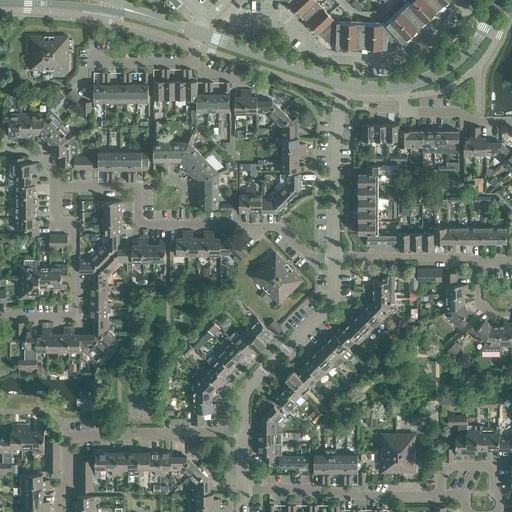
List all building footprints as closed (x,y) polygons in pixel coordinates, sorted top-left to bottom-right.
[(175,9),(180,4),(180,2),(178,0),(169,0),(167,2),(169,3),(173,7),(175,9)] [(297,10),(307,0),(289,0),(288,1),(297,10)] [(305,19),(321,5),(315,0),(307,0),(297,10),(305,19)] [(338,23),(337,42),(337,47),(388,49),(388,47),(395,47),(402,41),(404,42),(448,0),(411,0),(413,2),(411,4),(410,4),(387,25),(338,23)] [(314,28),(329,14),(321,5),(305,19),(314,28)] [(329,14),(314,28),(323,38),(324,37),(329,42),(337,42),(338,23),(337,23),(329,14)] [(69,69),(69,36),(54,36),(54,53),(53,53),(53,55),(47,55),(47,53),(45,53),(45,36),(31,36),(31,69),(69,69)] [(165,98),(165,69),(160,69),(160,78),(161,78),(161,81),(154,81),(154,98),(165,98)] [(176,98),(176,81),(170,81),(170,78),(170,69),(165,69),(165,98),(176,98)] [(176,81),(176,98),(187,98),(187,69),(182,69),(182,78),(182,81),(176,81)] [(187,69),(187,98),(197,98),(198,94),(198,81),(192,81),(192,78),(192,69),(187,69)] [(106,101),(106,72),(101,72),(101,81),(101,84),(95,84),(95,101),(106,101)] [(111,72),(106,72),(106,101),(117,101),(117,84),(110,84),(110,81),(111,81),(111,72)] [(127,101),(127,72),(122,72),(122,81),(123,81),(123,84),(117,84),(117,101),(127,101)] [(132,72),(127,72),(127,101),(138,101),(138,84),(132,84),(132,81),(132,72)] [(138,84),(138,101),(149,101),(149,72),(144,72),(144,81),(145,81),(145,84),(138,84)] [(209,111),(209,82),(204,82),(204,91),(204,94),(198,94),(197,98),(197,111),(209,111)] [(214,82),(209,82),(209,111),(219,111),(219,94),(213,94),(213,91),(214,91),(214,82)] [(219,94),(219,111),(231,111),(230,82),(225,82),(225,91),(226,91),(226,94),(219,94)] [(75,103),(81,98),(73,89),(67,95),(75,103)] [(247,113),(247,89),(241,89),(241,96),(236,96),(236,113),(247,113)] [(252,89),(247,89),(247,113),(258,113),(258,99),(258,96),(252,96),(252,89)] [(60,102),(66,96),(60,90),(56,99),(60,102)] [(258,99),(258,113),(268,113),(275,120),(284,111),(273,101),(265,101),(265,99),(258,99)] [(92,101),(82,101),(82,115),(92,115),(92,101)] [(51,108),(47,118),(40,133),(46,139),(61,125),(64,122),(51,108)] [(297,138),(299,138),(300,138),(300,120),(297,117),(293,121),(284,111),(275,120),(282,128),(282,138),(297,138)] [(21,137),(21,113),(4,113),(4,126),(10,126),(10,137),(15,137),(15,139),(19,139),(19,133),(21,133),(21,137)] [(32,133),(32,113),(21,113),(21,137),(25,137),(25,139),(29,139),(29,133),(32,133)] [(40,133),(47,118),(42,118),(42,113),(32,113),(32,133),(40,133)] [(375,140),(375,124),(363,124),(363,140),(375,140)] [(375,140),(387,140),(387,124),(375,124),(375,140)] [(399,130),(400,130),(400,124),(387,124),(387,140),(399,140),(399,130)] [(61,125),(46,139),(52,145),(68,139),(65,136),(68,133),(61,125)] [(476,155),(476,127),(470,127),(471,137),(465,137),(465,155),(476,155)] [(487,141),(487,138),(481,137),(481,127),(476,127),(476,155),(487,155),(487,141)] [(399,140),(399,146),(411,146),(411,130),(400,130),(399,130),(399,140)] [(423,146),(423,130),(411,130),(411,146),(423,146)] [(435,146),(435,130),(423,130),(423,146),(435,146)] [(435,146),(447,146),(447,130),(435,130),(435,146)] [(447,130),(447,146),(460,146),(460,130),(447,130)] [(73,137),(68,139),(52,145),(52,154),(60,154),(60,166),(72,166),(73,155),(79,155),(79,143),(78,142),(77,140),(75,139),(73,139),(73,137)] [(282,149),(306,149),(307,144),(299,144),(299,138),(297,138),(282,138),(282,149)] [(511,154),(511,151),(502,142),(494,142),(494,141),(487,141),(487,155),(497,155),(504,162),(511,154)] [(165,163),(168,164),(168,142),(154,142),(154,161),(165,161),(165,163)] [(189,142),(186,142),(168,142),(168,164),(171,164),(171,161),(181,161),(189,142)] [(191,144),(189,142),(181,161),(189,168),(187,170),(189,172),(204,157),(191,144)] [(306,154),(306,149),(282,149),(282,160),(299,160),(299,154),(306,154)] [(110,181),(110,152),(99,152),(99,169),(105,169),(105,172),(105,181),(110,181)] [(115,169),(121,169),(121,152),(110,152),(110,181),(115,181),(115,172),(115,169)] [(121,152),(121,169),(127,169),(127,172),(127,181),(132,181),(132,152),(121,152)] [(143,152),(132,152),(132,181),(137,181),(137,172),(136,172),(136,169),(143,169),(143,168),(149,168),(149,152),(143,152)] [(12,174),(32,174),(32,172),(38,172),(38,168),(36,168),(36,163),(25,163),(25,157),(12,157),(12,174)] [(219,172),(217,170),(204,157),(189,172),(191,174),(193,172),(200,180),(219,172)] [(299,160),(282,160),(282,171),(289,171),(292,171),(306,171),(306,165),(299,165),(299,160)] [(359,185),(379,185),(379,173),(399,173),(399,165),(382,165),(382,166),(379,166),(379,165),(368,165),(368,173),(359,173),(359,185)] [(219,193),(219,175),(219,172),(200,180),(200,190),(198,190),(198,193),(219,193)] [(280,191),(289,200),(300,189),(299,181),(301,181),(301,173),(287,173),(287,184),(280,191)] [(32,174),(12,174),(9,174),(9,185),(16,185),(36,185),(36,181),(38,180),(38,177),(32,177),(32,174)] [(495,187),(500,182),(495,178),(490,183),(495,187)] [(16,196),(36,196),(36,185),(16,185),(16,196)] [(359,197),(379,197),(379,185),(359,185),(359,197)] [(251,211),(251,187),(246,187),(246,194),(240,194),(240,211),(251,211)] [(256,187),(251,187),(251,211),(262,211),(262,198),(263,198),(263,194),(256,194),(256,187)] [(262,211),(262,213),(269,213),(269,211),(278,211),(289,200),(280,191),(273,198),(263,198),(262,198),(262,211)] [(219,207),(219,193),(198,193),(198,196),(200,196),(200,207),(219,207)] [(16,207),(36,207),(36,196),(16,196),(16,207)] [(379,197),(359,197),(359,209),(379,209),(379,197)] [(503,208),(507,204),(500,198),(497,201),(503,208)] [(105,212),(122,212),(122,201),(113,201),(110,201),(98,201),(98,206),(105,206),(105,212)] [(36,207),(16,207),(16,217),(36,217),(36,207)] [(379,209),(359,209),(359,221),(379,221),(379,209)] [(98,223),(122,223),(122,212),(105,212),(105,218),(98,218),(98,223)] [(36,217),(16,217),(16,229),(27,229),(27,235),(39,235),(39,224),(41,224),(41,220),(36,220),(36,217)] [(379,221),(359,221),(359,233),(367,233),(379,233),(379,221)] [(122,223),(98,223),(98,228),(105,228),(105,234),(120,234),(122,234),(122,223)] [(447,243),(447,227),(435,227),(435,233),(435,243),(447,243)] [(459,243),(459,227),(447,227),(447,243),(459,243)] [(459,227),(459,243),(471,243),(471,227),(459,227)] [(471,227),(471,243),(483,243),(483,227),(471,227)] [(483,227),(483,243),(495,243),(495,227),(483,227)] [(495,227),(495,243),(507,243),(507,227),(495,227)] [(189,254),(189,230),(183,230),(183,237),(177,237),(177,243),(171,243),(171,256),(178,256),(178,254),(189,254)] [(199,254),(199,237),(194,237),(194,230),(189,230),(189,254),(199,254)] [(199,254),(210,254),(210,230),(205,230),(205,237),(199,237),(199,254)] [(210,230),(210,254),(221,254),(221,242),(221,237),(215,237),(215,230),(210,230)] [(379,233),(367,233),(367,245),(383,245),(383,233),(379,233)] [(399,233),(395,233),(383,233),(383,245),(399,245),(399,233)] [(398,249),(411,249),(411,233),(399,233),(399,245),(398,249)] [(411,233),(411,249),(423,249),(423,233),(411,233)] [(423,233),(423,249),(435,249),(435,243),(435,233),(423,233)] [(120,234),(105,234),(105,244),(98,251),(107,260),(120,247),(118,246),(118,241),(120,241),(120,234)] [(144,261),(144,237),(139,237),(139,244),(133,244),(133,247),(133,261),(144,261)] [(155,261),(155,244),(149,244),(149,237),(144,237),(144,261),(155,261)] [(155,244),(155,261),(166,261),(166,254),(166,251),(166,237),(160,237),(160,244),(155,244)] [(221,242),(221,254),(231,254),(239,262),(249,252),(244,247),(243,248),(236,242),(221,242)] [(133,261),(133,247),(126,247),(126,249),(121,249),(120,247),(107,260),(116,269),(123,261),(128,261),(128,265),(133,265),(133,261)] [(107,260),(98,251),(91,259),(80,259),(80,273),(87,273),(87,271),(92,271),(94,273),(107,260)] [(280,303),(304,279),(277,252),(253,276),(280,303)] [(40,264),(40,259),(24,259),(24,265),(21,265),(21,279),(40,279),(40,269),(40,264)] [(94,286),(108,286),(108,276),(116,269),(107,260),(94,273),(96,274),(96,279),(94,279),(94,286)] [(51,285),(51,268),(51,264),(51,263),(40,264),(40,269),(40,279),(40,288),(45,288),(45,290),(49,290),(49,285),(51,285)] [(51,268),(51,285),(54,285),(54,290),(57,290),(57,288),(62,288),(62,280),(68,280),(68,264),(51,264),(51,268)] [(409,274),(409,275),(409,292),(410,292),(418,292),(418,275),(418,274),(409,274)] [(374,292),(394,292),(394,275),(382,275),(382,281),(371,281),(371,286),(369,286),(369,289),(374,289),(374,292)] [(457,278),(445,278),(445,295),(465,295),(465,293),(470,293),(470,289),(468,289),(468,284),(457,284),(457,278)] [(40,279),(21,279),(21,298),(35,298),(35,293),(40,293),(40,288),(40,279)] [(91,297),(108,297),(108,291),(111,291),(111,286),(108,286),(94,286),(91,286),(91,297)] [(374,301),(390,307),(390,303),(394,303),(394,292),(374,292),(374,301)] [(449,310),(465,304),(465,295),(445,295),(445,306),(449,306),(449,310)] [(108,303),(108,297),(91,297),(91,308),(111,308),(111,303),(108,303)] [(234,302),(238,307),(242,303),(237,298),(234,302)] [(368,307),(382,321),(390,313),(394,309),(390,307),(374,301),(368,307)] [(465,304),(449,310),(452,314),(449,317),(461,329),(470,320),(466,316),(471,310),(465,304)] [(361,314),(375,328),(382,321),(368,307),(367,308),(363,305),(360,307),(361,309),(358,312),(360,315),(361,314)] [(111,308),(91,308),(91,319),(94,319),(108,319),(108,313),(111,313),(111,308)] [(361,314),(360,315),(353,322),(367,336),(375,328),(361,314)] [(251,328),(262,338),(262,337),(263,336),(267,340),(270,337),(269,336),(272,332),(258,318),(250,326),(251,328)] [(108,319),(94,319),(94,326),(96,326),(96,331),(94,332),(107,345),(116,336),(108,329),(108,319)] [(486,342),(492,326),(486,319),(481,325),(476,321),(468,329),(480,341),(483,338),(486,342)] [(275,320),(272,323),(280,331),(283,328),(275,320)] [(408,332),(415,325),(410,320),(403,327),(408,332)] [(215,327),(218,324),(213,321),(206,328),(210,332),(215,327)] [(502,342),(511,342),(511,326),(511,325),(511,322),(507,323),(507,321),(504,321),(504,326),(501,326),(501,342),(502,342)] [(37,351),(38,334),(38,329),(32,329),(32,328),(26,328),(26,330),(23,330),(23,322),(16,322),(16,335),(26,335),(26,338),(26,341),(26,349),(29,349),(29,360),(19,360),(19,368),(38,368),(38,364),(37,351)] [(357,341),(357,342),(359,344),(367,336),(353,322),(345,330),(357,341)] [(277,334),(280,331),(272,323),(269,325),(277,334)] [(501,342),(501,326),(492,326),(486,342),(482,351),(501,351),(501,346),(502,346),(502,342),(501,342)] [(37,351),(48,351),(48,327),(43,327),(43,334),(38,334),(37,351)] [(48,327),(48,351),(59,351),(59,334),(53,334),(53,327),(48,327)] [(59,334),(59,351),(70,351),(70,327),(65,327),(65,334),(59,334)] [(70,327),(70,351),(81,351),(81,346),(80,334),(75,334),(75,327),(70,327)] [(254,346),(259,351),(263,347),(267,343),(262,338),(251,328),(247,332),(244,335),(254,346)] [(357,341),(345,330),(344,331),(340,328),(337,330),(338,332),(335,335),(349,349),(357,342),(357,341)] [(205,338),(210,333),(206,329),(201,334),(205,338)] [(238,329),(231,337),(232,338),(232,339),(249,356),(252,352),(253,354),(256,351),(252,347),(254,346),(244,335),(238,329)] [(80,334),(81,346),(81,351),(86,351),(97,362),(111,349),(107,345),(95,334),(88,334),(88,332),(80,332),(80,334)] [(328,342),(342,357),(346,360),(353,353),(349,349),(335,335),(328,342)] [(198,350),(205,343),(199,336),(191,344),(198,350)] [(224,347),(239,361),(246,353),(248,356),(249,356),(232,339),(224,347)] [(334,364),(342,357),(328,342),(320,350),(334,364)] [(460,347),(455,342),(447,351),(452,356),(460,347)] [(385,354),(390,349),(386,345),(381,350),(385,354)] [(187,355),(193,349),(190,346),(184,352),(187,355)] [(231,368),(239,361),(224,347),(217,354),(231,368)] [(334,364),(320,350),(312,358),(327,372),(334,364)] [(379,359),(384,354),(381,351),(376,356),(379,359)] [(231,368),(217,354),(216,353),(208,361),(212,364),(226,378),(229,375),(230,376),(233,374),(229,370),(231,368)] [(319,379),(327,372),(312,358),(305,365),(319,379)] [(226,378),(212,364),(204,372),(218,386),(220,384),(224,388),(226,385),(225,384),(229,381),(226,378)] [(319,379),(305,365),(302,368),(300,367),(298,370),(301,373),(299,375),(310,386),(309,386),(311,387),(319,379)] [(364,375),(369,369),(366,366),(360,372),(364,375)] [(302,393),(306,390),(309,386),(310,386),(299,375),(294,370),(290,374),(286,378),(291,383),(292,383),(293,385),(302,393)] [(212,392),(218,386),(204,372),(197,379),(200,382),(197,386),(212,392)] [(354,384),(360,378),(357,375),(350,381),(354,384)] [(291,383),(290,384),(286,381),(284,384),(285,385),(281,389),(284,391),(296,403),(297,404),(299,405),(300,406),(308,398),(302,393),(293,385),(292,383),(291,383)] [(348,390),(353,385),(350,381),(345,386),(348,390)] [(212,392),(197,386),(192,384),(192,401),(212,401),(212,392)] [(297,404),(296,403),(284,391),(282,392),(279,389),(276,391),(277,393),(274,396),(291,413),(299,405),(297,404)] [(331,408),(338,401),(334,398),(327,404),(331,408)] [(480,407),(489,407),(489,398),(480,398),(480,407)] [(489,398),(489,407),(498,407),(497,398),(489,398)] [(212,401),(192,401),(192,412),(198,412),(204,412),(216,412),(216,407),(217,407),(217,403),(212,403),(212,401)] [(280,424),(286,417),(275,406),(264,417),(264,426),(262,426),(262,432),(262,433),(276,433),(281,433),(282,433),(283,433),(283,426),(280,424)] [(316,423),(319,419),(313,412),(309,416),(316,423)] [(467,432),(467,425),(467,416),(449,415),(449,423),(459,423),(459,434),(456,434),(456,442),(456,445),(456,448),(446,448),(446,461),(453,461),(453,453),(456,453),(456,455),(462,455),(462,454),(467,454),(467,432)] [(304,427),(309,433),(312,425),(310,423),(304,427)] [(12,448),(23,448),(23,424),(18,424),(18,431),(12,431),(12,433),(12,448)] [(23,424),(23,448),(34,448),(34,431),(28,431),(28,424),(23,424)] [(34,431),(34,448),(34,455),(45,455),(45,441),(45,438),(45,424),(39,424),(39,431),(34,431)] [(478,425),(467,425),(467,432),(467,454),(478,454),(478,449),(478,425)] [(489,449),(489,427),(483,427),(483,425),(478,425),(478,449),(489,449)] [(499,449),(500,437),(500,425),(495,425),(495,427),(489,427),(489,449),(499,449)] [(12,433),(7,432),(7,431),(0,431),(0,438),(1,439),(1,452),(4,452),(4,463),(0,462),(0,470),(12,471),(12,448),(12,433)] [(282,433),(281,433),(262,433),(262,432),(259,432),(259,443),(279,443),(282,443),(282,433)] [(382,472),(416,472),(416,434),(382,434),(382,472)] [(511,434),(510,437),(500,437),(499,449),(499,451),(507,451),(507,449),(511,449),(511,434)] [(279,443),(259,443),(259,455),(263,455),(263,461),(276,461),(276,448),(279,448),(279,443)] [(107,469),(107,450),(96,450),(96,459),(96,462),(96,476),(101,476),(101,469),(107,469)] [(118,476),(118,452),(118,450),(107,450),(107,469),(113,469),(113,476),(118,476)] [(139,476),(140,452),(140,450),(132,450),(132,452),(129,452),(129,469),(129,476),(139,476)] [(337,472),(337,455),(337,450),(326,450),(326,455),(326,484),(331,484),(331,475),(330,475),(330,472),(337,472)] [(123,469),(129,469),(129,452),(118,452),(118,476),(123,476),(123,469)] [(144,469),(150,469),(150,452),(140,452),(139,476),(144,476),(144,469)] [(150,452),(150,469),(156,469),(156,476),(161,476),(161,452),(150,452)] [(161,452),(161,476),(166,476),(166,469),(172,469),(172,454),(172,452),(161,452)] [(172,454),(172,469),(182,469),(189,476),(198,467),(187,456),(179,456),(179,454),(172,454)] [(310,467),(310,455),(301,456),(280,455),(280,467),(310,467)] [(321,484),(326,484),(326,455),(315,455),(315,472),(321,472),(321,475),(321,484)] [(337,455),(337,472),(343,472),(343,475),(342,475),(342,484),(347,484),(347,455),(337,455)] [(347,455),(347,484),(352,484),(352,475),(352,472),(358,472),(358,455),(347,455)] [(211,493),(211,486),(209,487),(209,478),(198,467),(189,476),(197,483),(197,493),(211,493)] [(359,484),(367,484),(367,472),(359,472),(359,484)] [(20,485),(50,485),(50,480),(43,480),(43,474),(20,474),(20,485)] [(50,490),(50,485),(20,485),(20,496),(26,496),(43,496),(43,490),(50,490)] [(177,486),(173,486),(172,491),(175,491),(175,494),(181,494),(181,490),(177,489),(177,486)] [(197,504),(221,504),(221,499),(214,499),(214,493),(211,493),(197,493),(197,504)] [(43,501),(43,496),(26,496),(26,507),(50,507),(50,501),(43,501)] [(72,507),(96,507),(96,496),(79,496),(79,502),(72,502),(72,507)]
